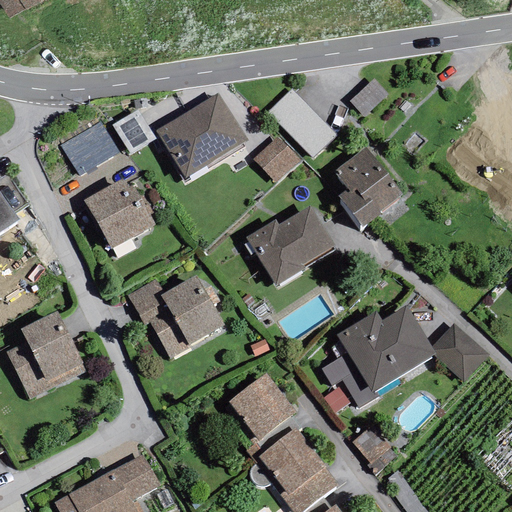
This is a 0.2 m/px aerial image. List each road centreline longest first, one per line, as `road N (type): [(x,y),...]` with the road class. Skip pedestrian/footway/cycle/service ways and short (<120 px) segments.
road 1 (residential): [(44,88),(15,143),(138,429),(0,498)]
road 2 (tertiary): [(511,28),(128,84),(44,88)]
